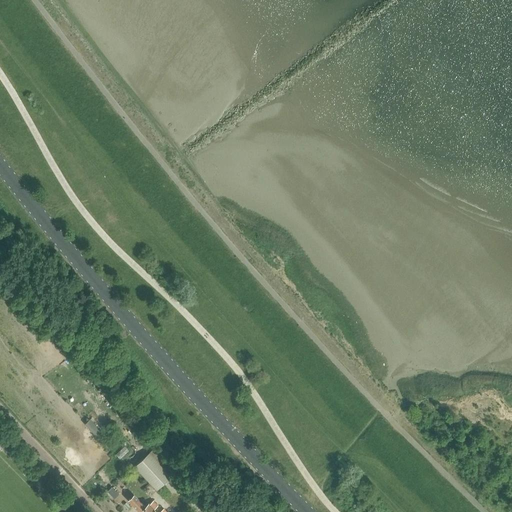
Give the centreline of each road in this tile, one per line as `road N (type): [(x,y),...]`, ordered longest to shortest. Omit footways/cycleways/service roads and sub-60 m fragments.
road 1 (secondary): [(0,157),(143,335),(311,511)]
road 2 (unclassified): [(97,511),(0,408)]
